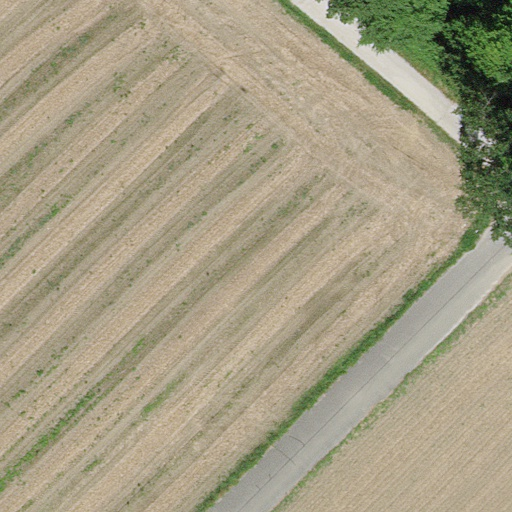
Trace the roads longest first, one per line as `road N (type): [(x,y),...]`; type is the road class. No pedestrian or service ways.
road 1 (residential): [(511,229),(237,511)]
road 2 (residential): [(309,0),(511,189)]
